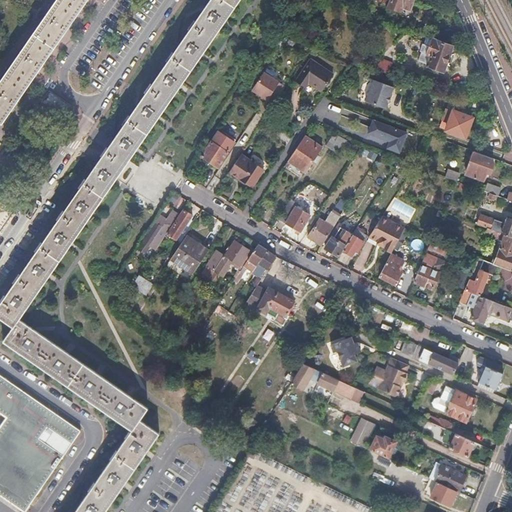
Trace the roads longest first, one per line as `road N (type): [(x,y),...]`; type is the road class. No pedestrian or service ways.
road 1 (residential): [(511,355),(281,248),(183,186)]
road 2 (residential): [(44,511),(93,433),(0,359)]
road 3 (residential): [(0,252),(95,109)]
road 4 (residential): [(107,0),(54,79),(95,109)]
road 5 (residential): [(95,109),(173,0)]
road 6 (residential): [(511,124),(461,0)]
